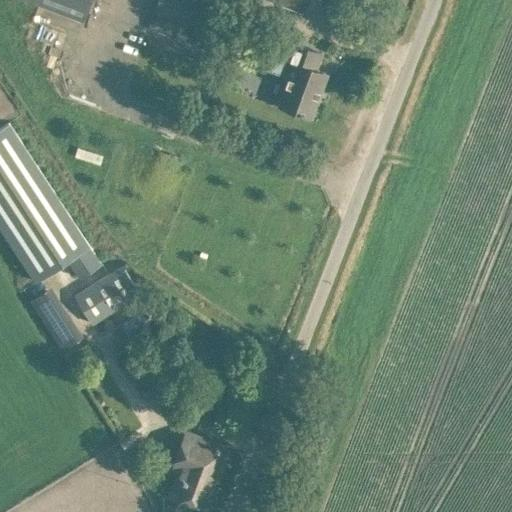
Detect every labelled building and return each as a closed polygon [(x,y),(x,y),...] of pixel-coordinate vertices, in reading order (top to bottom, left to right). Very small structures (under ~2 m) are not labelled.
[(27,0),(84,20),(91,0),(27,0)] [(271,0),(285,5),(304,12),(308,0),(271,0)] [(284,72),(291,74),(296,61),(316,69),(322,52),(295,43),(284,72)] [(296,61),(291,74),(280,105),(292,109),(311,116),(327,73),(316,69),(296,61)] [(79,277),(100,262),(11,121),(0,128),(0,224),(35,279),(69,258),(79,277)] [(94,325),(144,294),(124,264),(76,295),(94,325)] [(41,291),(30,298),(62,349),(82,334),(50,285),(41,291)] [(154,361),(171,377),(187,359),(171,343),(154,361)] [(175,492),(188,496),(207,503),(227,448),(208,441),(188,434),(178,461),(186,464),(177,488),(177,487),(175,492)]
